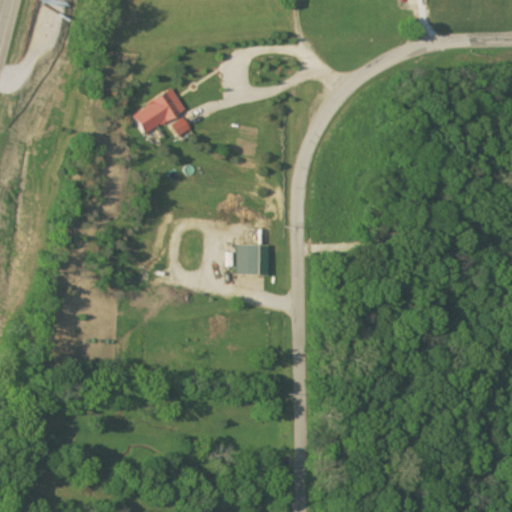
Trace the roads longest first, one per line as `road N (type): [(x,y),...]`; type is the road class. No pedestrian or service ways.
road 1 (residential): [(296,511),(298,179),(317,127),(345,84)]
road 2 (residential): [(511,40),(445,41),(345,84)]
